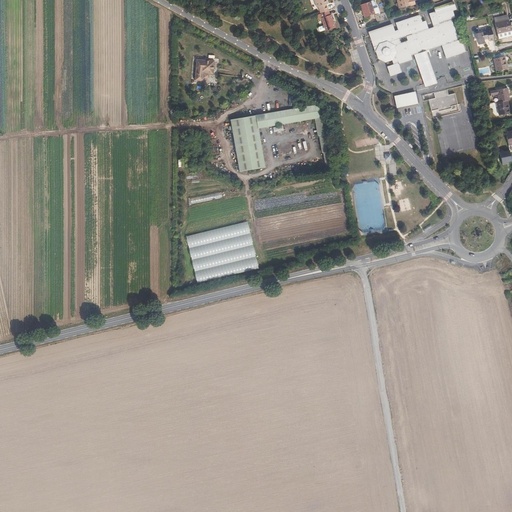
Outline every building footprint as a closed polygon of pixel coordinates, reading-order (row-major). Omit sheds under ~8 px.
[(329,3),(327,0),(314,0),(317,7),(319,6),(321,13),(329,11),(327,4),(329,3)] [(416,4),(414,0),(397,0),(399,8),(416,4)] [(374,9),(371,1),(361,4),(363,10),(364,9),(365,12),(363,12),(365,17),(375,14),(374,9)] [(466,52),(462,43),(459,44),(451,19),(455,18),(452,11),(455,10),(453,2),(434,8),(434,11),(428,13),(432,26),(435,25),(433,30),(426,27),(428,24),(423,22),(420,15),(397,23),(399,30),(396,31),(393,24),(370,32),(373,43),(375,42),(377,46),(376,48),(377,51),(378,51),(380,57),(386,61),(392,59),(394,64),(388,67),(391,76),(402,72),(399,64),(413,60),(411,56),(415,55),(427,50),(439,46),(443,49),(446,58),(466,52)] [(336,28),(332,15),(330,15),(329,11),(321,13),(321,14),(324,25),(326,30),(326,31),(336,28)] [(511,33),(507,15),(495,18),(500,39),(511,35),(511,33)] [(484,46),(484,43),(493,42),(492,31),(475,33),(476,47),(484,46)] [(438,82),(427,50),(415,55),(423,80),(438,82)] [(508,69),(505,56),(494,59),(496,64),(497,71),(508,69)] [(215,62),(198,61),(196,81),(204,82),(205,73),(208,73),(208,75),(214,76),(215,62)] [(509,100),(506,88),(489,91),(490,96),(496,95),(498,102),(507,100),(509,100)] [(456,105),(454,94),(447,96),(446,90),(435,93),(437,98),(428,100),(431,111),(439,109),(440,110),(449,108),(448,107),(456,105)] [(415,91),(394,96),(397,108),(418,103),(415,91)] [(509,114),(507,100),(498,102),(496,103),(498,115),(509,114)] [(321,119),(319,106),(265,115),(267,128),(315,120),(321,119)] [(267,128),(265,115),(257,116),(259,129),(267,128)] [(265,168),(259,129),(257,116),(231,120),(240,172),(265,168)] [(330,170),(321,119),(315,120),(318,137),(319,137),(322,154),(323,154),(326,171),(330,170)] [(510,152),(499,153),(501,165),(511,164),(510,152)] [(220,192),(191,198),(192,203),(222,197),(220,192)]
